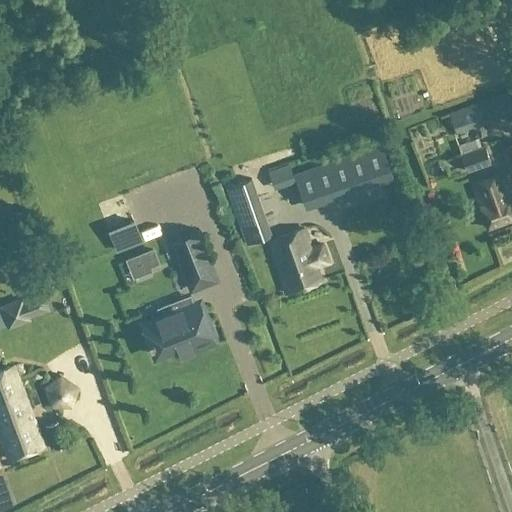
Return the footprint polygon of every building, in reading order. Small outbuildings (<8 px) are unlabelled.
[(511,113),(505,95),(447,117),(455,135),(511,115),(511,113)] [(511,176),(511,146),(502,150),(511,177),(511,176)] [(378,147),(294,177),(305,209),(389,179),(378,147)] [(483,147),(460,154),(466,174),(490,167),(483,147)] [(470,186),(478,207),(477,208),(484,229),(511,219),(511,208),(501,176),(470,186)] [(250,182),(226,191),(245,246),(269,238),(250,182)] [(383,206),(356,215),(361,228),(387,219),(383,206)] [(303,231),(267,242),(285,295),(321,284),(303,231)] [(185,272),(207,263),(195,234),(173,242),(185,272)] [(152,251),(140,256),(145,269),(157,265),(152,251)] [(0,313),(7,330),(28,322),(27,319),(48,311),(42,296),(22,304),(20,301),(0,308),(0,313)] [(212,341),(208,343),(202,327),(206,326),(198,304),(182,311),(178,302),(158,310),(163,323),(146,330),(144,325),(143,326),(155,356),(173,349),(176,356),(213,342),(212,341)] [(40,448),(15,380),(11,368),(0,371),(0,445),(6,461),(40,448)] [(43,390),(48,409),(71,409),(76,388),(58,377),(43,390)] [(65,447),(56,423),(45,427),(54,451),(65,447)]
